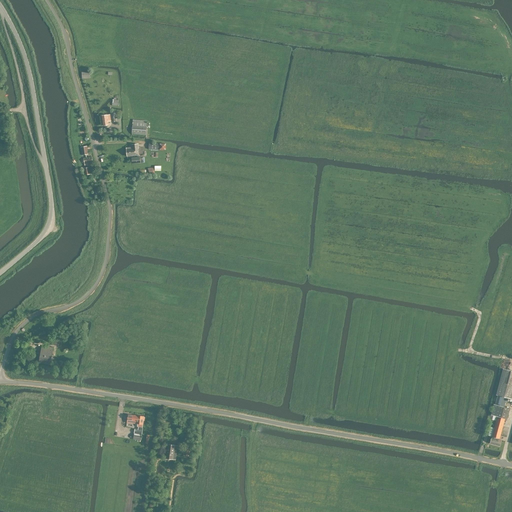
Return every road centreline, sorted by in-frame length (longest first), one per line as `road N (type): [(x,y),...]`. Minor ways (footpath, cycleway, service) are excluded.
road 1 (unclassified): [(511,464),(0,380)]
road 2 (unclassified): [(0,373),(19,326),(88,293),(107,249),(109,202),(65,36),(46,0)]
road 3 (tertiary): [(0,272),(40,236),(51,211),(32,85),(0,6)]
